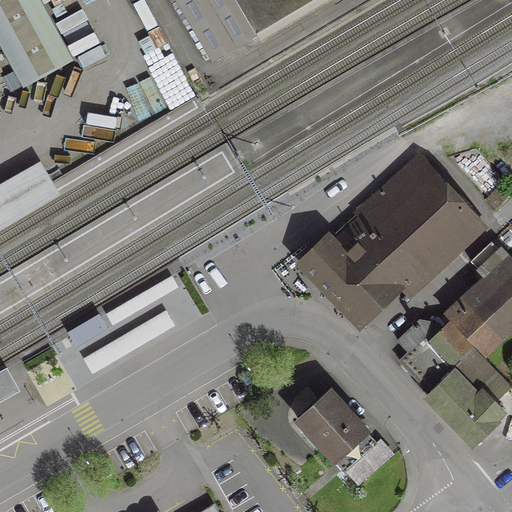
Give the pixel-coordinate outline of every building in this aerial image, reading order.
[(0,0),(0,49),(21,88),(70,61),(36,0),(0,0)] [(175,0),(210,59),(308,0),(175,0)] [(325,238),(298,263),(327,293),(328,293),(359,325),(397,289),(393,285),(394,284),(468,216),(415,158),(353,214),(369,231),(355,244),(354,243),(341,254),(325,238)] [(43,161),(0,186),(0,228),(61,192),(43,161)] [(508,194),(500,186),(484,202),(492,210),(508,194)] [(444,314),(481,354),(511,324),(511,266),(489,242),(468,261),(482,277),(444,314)] [(67,332),(77,347),(109,329),(100,314),(67,332)] [(428,393),(425,396),(472,445),(494,423),(492,420),(501,411),(481,391),(479,382),(492,370),(446,322),(440,328),(436,324),(417,320),(396,341),(407,352),(398,361),(428,393)] [(0,370),(0,402),(21,391),(7,367),(0,370)] [(296,419),(320,446),(355,485),(387,457),(327,391),(296,419)]
